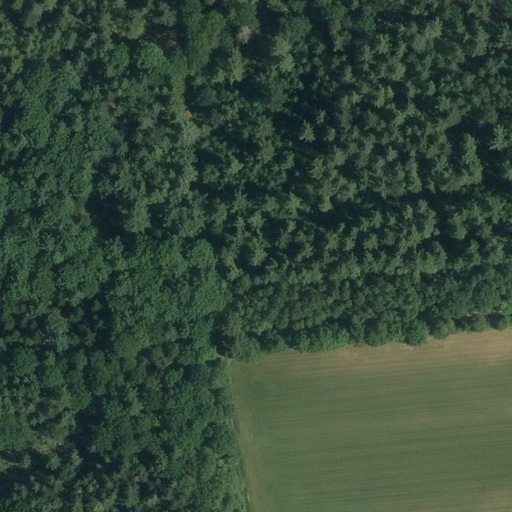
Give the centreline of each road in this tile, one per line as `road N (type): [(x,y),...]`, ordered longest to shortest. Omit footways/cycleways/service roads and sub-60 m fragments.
road 1 (track): [(0,350),(217,342),(511,312)]
road 2 (track): [(217,342),(172,24)]
